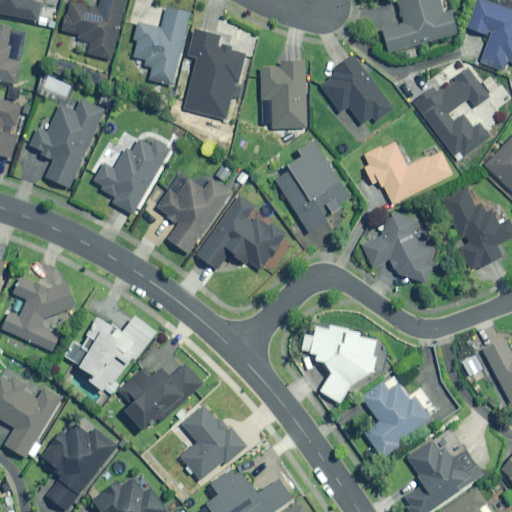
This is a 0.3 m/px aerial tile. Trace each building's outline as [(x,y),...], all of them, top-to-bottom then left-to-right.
[(0,0),(0,13),(40,23),(44,5),(39,3),(39,0),(0,0)] [(127,0),(102,0),(100,9),(71,1),(63,31),(80,36),(79,40),(92,44),(89,54),(111,60),(127,0)] [(443,14),(439,0),(397,0),(404,24),(383,30),(389,53),(458,35),(452,12),(443,14)] [(511,11),(480,0),(478,0),(468,28),(491,37),(481,66),(505,75),(510,61),(511,62),(511,11)] [(190,13),(168,8),(163,28),(139,23),(135,40),(139,40),(134,58),(146,61),(145,66),(152,67),(149,80),(173,86),(190,13)] [(11,30),(0,27),(0,81),(16,84),(20,62),(6,59),(11,30)] [(220,37),(196,31),(189,58),(198,61),(185,111),(226,122),(232,98),(242,100),(245,88),(238,86),(245,56),(217,48),(220,37)] [(394,111),(353,57),(334,71),(337,75),(322,87),(342,114),(350,108),(363,126),(373,119),(376,124),(394,111)] [(307,63),(281,63),(281,69),(261,69),(261,99),(273,99),(272,130),(307,130),(307,63)] [(491,99),(469,69),(454,80),(456,82),(438,96),(433,89),(415,102),(459,162),(491,138),(480,123),(473,129),(463,116),(454,123),(449,116),(470,100),(476,109),(491,99)] [(21,107),(0,100),(0,156),(13,160),(20,136),(14,134),(21,107)] [(105,111),(82,100),(76,113),(61,106),(49,134),(39,130),(30,148),(55,160),(47,178),(70,189),(105,111)] [(118,169),(108,163),(95,187),(115,199),(113,203),(134,215),(170,151),(154,142),(152,146),(136,136),(118,169)] [(511,137),(485,166),(511,191),(511,137)] [(350,200),(315,142),(300,151),(303,156),(288,165),(292,171),(277,180),(309,234),(328,222),(325,218),(341,208),(340,206),(350,200)] [(407,168),(396,144),(382,150),(381,148),(366,155),(371,166),(366,168),(373,184),(381,180),(393,204),(453,175),(441,152),(407,168)] [(232,194),(212,179),(204,190),(191,180),(179,196),(171,190),(157,209),(180,226),(170,240),(188,253),(232,194)] [(475,208),(465,188),(440,200),(461,241),(464,248),(460,250),(472,273),(502,259),(496,248),(511,240),(511,227),(509,221),(499,226),(491,211),(486,214),(481,205),(475,208)] [(258,207),(241,196),(198,257),(218,271),(231,253),(261,273),(287,236),(272,225),(270,228),(252,215),(258,207)] [(364,246),(373,267),(388,259),(395,273),(426,285),(438,253),(412,243),(420,222),(394,212),(385,237),(364,246)] [(50,289),(23,281),(17,297),(27,302),(20,318),(9,314),(2,330),(54,352),(61,336),(42,328),(46,318),(75,308),(67,284),(50,289)] [(83,346),(80,344),(75,340),(64,355),(93,377),(90,382),(111,397),(119,385),(115,382),(133,358),(136,360),(157,332),(136,317),(123,334),(99,317),(86,336),(89,338),(83,346)] [(349,327),(318,324),(316,325),(315,338),(306,337),(304,350),(311,352),(311,355),(317,356),(317,363),(324,365),(327,372),(331,373),(331,376),(321,393),(340,403),(351,387),(376,373),(379,340),(361,339),(361,332),(349,331),(349,327)] [(511,351),(505,339),(483,351),(511,406),(511,351)] [(483,370),(475,356),(462,363),(470,376),(483,370)] [(203,385),(186,365),(171,379),(163,369),(154,377),(146,369),(119,393),(132,407),(126,412),(144,432),(160,418),(162,420),(203,385)] [(28,385),(14,377),(10,384),(0,377),(0,419),(16,429),(6,446),(26,458),(61,400),(44,390),(38,401),(23,392),(28,385)] [(397,443),(431,419),(441,412),(423,388),(409,398),(394,377),(363,398),(378,419),(364,430),(383,458),(400,446),(397,443)] [(216,422),(204,408),(183,425),(199,444),(182,458),(201,481),(224,462),(226,465),(247,448),(231,428),(228,430),(219,419),(216,422)] [(90,437),(76,426),(66,438),(62,435),(44,458),(64,474),(47,495),(68,511),(118,448),(95,430),(90,437)] [(432,441),(406,460),(424,485),(404,499),(411,509),(409,510),(410,511),(431,511),(483,475),(466,451),(453,460),(445,449),(440,452),(432,441)] [(511,458),(501,470),(511,479),(511,458)] [(278,511),(294,501),(280,481),(259,495),(242,472),(236,477),(232,470),(212,485),(220,496),(207,505),(211,511),(278,511)] [(145,495),(134,480),(122,489),(119,484),(92,504),(98,511),(166,511),(151,491),(145,495)] [(487,503),(478,489),(442,511),(480,511),(479,508),(487,503)] [(308,511),(301,503),(288,511),(308,511)]
